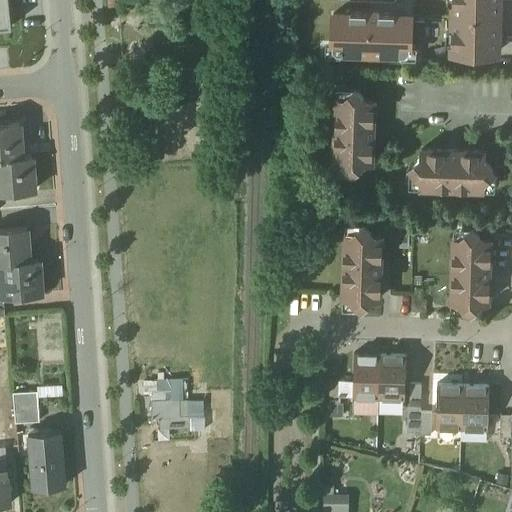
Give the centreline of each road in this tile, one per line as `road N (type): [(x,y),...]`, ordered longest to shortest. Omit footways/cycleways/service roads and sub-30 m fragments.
road 1 (residential): [(71,72),(101,511)]
road 2 (residential): [(511,327),(361,324),(312,332),(283,376),(287,511)]
